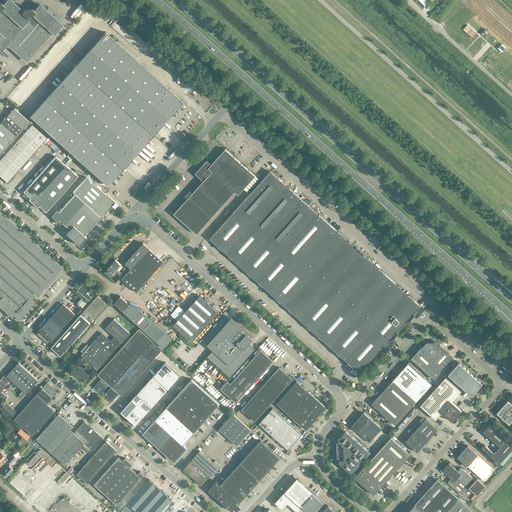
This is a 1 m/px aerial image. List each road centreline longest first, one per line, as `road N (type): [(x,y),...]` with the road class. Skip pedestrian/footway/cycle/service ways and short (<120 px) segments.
road 1 (trunk): [(156,0),(498,305)]
road 2 (unclassified): [(136,218),(211,124),(228,118),(435,305)]
road 3 (trunk): [(439,234),(175,0)]
road 4 (tertiary): [(342,403),(240,303),(136,218)]
road 5 (unclassified): [(511,172),(319,0)]
road 6 (tertiary): [(209,511),(19,341)]
road 7 (unclassified): [(391,511),(504,383)]
road 8 (unclassified): [(342,403),(359,395),(429,317)]
